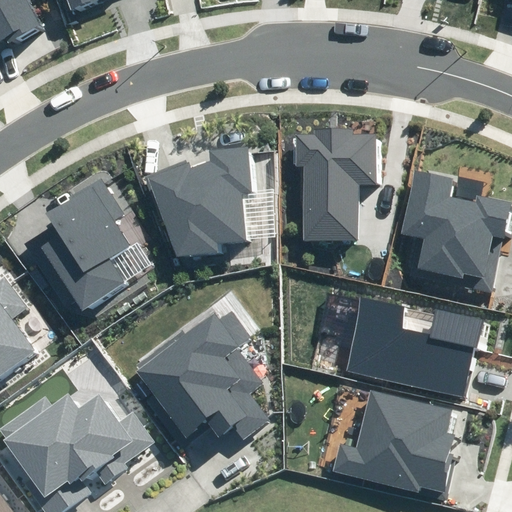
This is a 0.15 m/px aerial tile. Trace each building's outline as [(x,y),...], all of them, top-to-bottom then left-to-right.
[(0,0),(0,39),(5,37),(8,44),(39,27),(24,0),(0,0)] [(67,0),(72,10),(98,0),(67,0)] [(304,241),(358,240),(357,186),(377,185),(376,136),(353,137),(353,128),(314,129),(314,134),(296,134),(296,166),(303,166),(304,241)] [(144,177),(176,256),(219,253),(218,245),(250,242),(244,193),(254,192),(248,146),(211,150),(213,161),(191,170),(187,160),(144,177)] [(413,277),(492,292),(510,201),(477,195),(475,201),(450,197),(454,179),(417,172),(405,233),(421,236),(413,277)] [(82,311),(125,285),(108,258),(130,244),(115,220),(124,215),(100,177),(67,198),(69,201),(49,214),(61,233),(30,252),(68,313),(79,306),(82,311)] [(0,376),(35,349),(11,318),(26,307),(3,277),(0,279),(0,376)] [(360,298),(345,372),(466,397),(482,320),(433,310),(428,333),(401,328),(406,307),(360,298)] [(130,369),(187,444),(208,428),(216,438),(231,427),(243,444),(273,421),(251,392),(262,384),(238,351),(257,337),(235,309),(219,321),(213,313),(186,334),(183,330),(130,369)] [(340,443),(333,471),(419,491),(420,486),(444,492),(454,451),(451,450),(456,433),(448,431),(453,409),(370,389),(356,447),(340,443)] [(24,482),(44,511),(63,511),(91,493),(83,481),(97,472),(105,485),(128,469),(124,464),(157,442),(136,411),(118,423),(99,394),(78,409),(69,396),(52,407),(45,397),(0,427),(0,429),(32,476),(24,482)] [(0,511),(12,511),(0,495),(0,511)]
